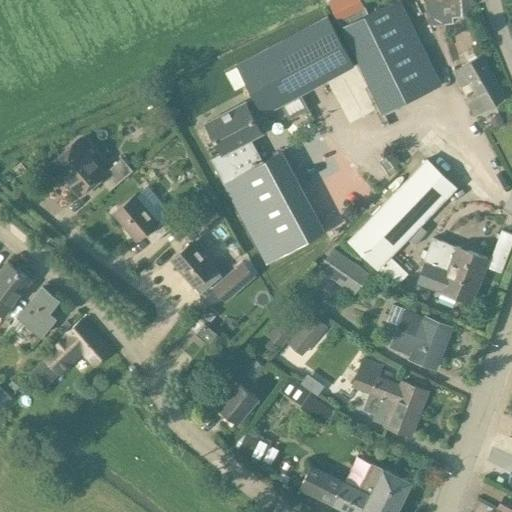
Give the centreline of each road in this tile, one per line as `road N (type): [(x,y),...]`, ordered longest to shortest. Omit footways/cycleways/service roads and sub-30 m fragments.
road 1 (residential): [(275,511),(172,418),(131,348)]
road 2 (residential): [(40,205),(159,304),(159,323),(131,348)]
road 3 (residential): [(444,511),(511,330)]
road 4 (residential): [(131,348),(108,317),(0,226)]
